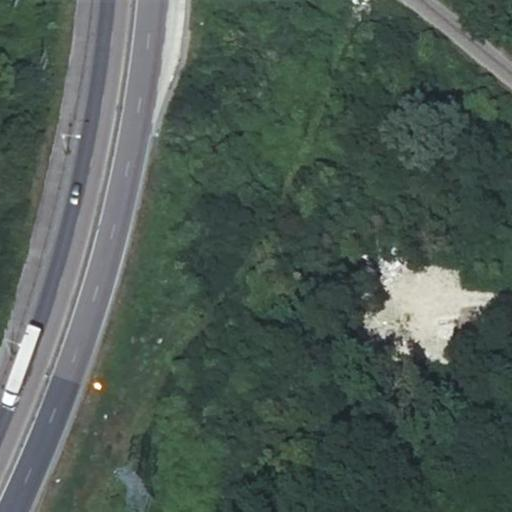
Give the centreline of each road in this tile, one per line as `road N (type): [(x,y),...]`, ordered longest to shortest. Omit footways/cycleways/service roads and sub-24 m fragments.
road 1 (track): [(107,511),(109,488),(133,451),(164,369),(224,301),(280,195),(305,140),(331,42),(371,0)]
road 2 (primary): [(13,511),(86,324),(120,208),(152,0)]
road 3 (primary): [(114,0),(84,190),(57,295),(0,447)]
road 4 (unclassified): [(511,80),(416,0)]
